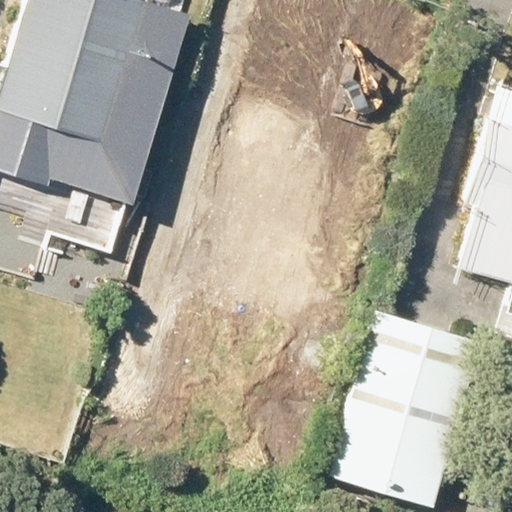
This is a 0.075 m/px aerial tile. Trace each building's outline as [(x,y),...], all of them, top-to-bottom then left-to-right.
[(17,0),(0,60),(0,98),(60,116),(53,140),(125,161),(158,44),(148,41),(159,0),(17,0)] [(459,195),(472,198),(454,259),(511,276),(511,81),(494,76),(459,195)] [(242,78),(223,139),(244,146),(212,244),(244,255),(231,296),(313,323),(366,160),(309,142),(322,103),(242,78)] [(0,180),(10,153),(0,149),(0,180)] [(98,392),(149,406),(179,294),(129,281),(98,392)] [(370,300),(323,463),(432,494),(479,332),(370,300)] [(307,332),(299,361),(325,368),(332,339),(307,332)]
